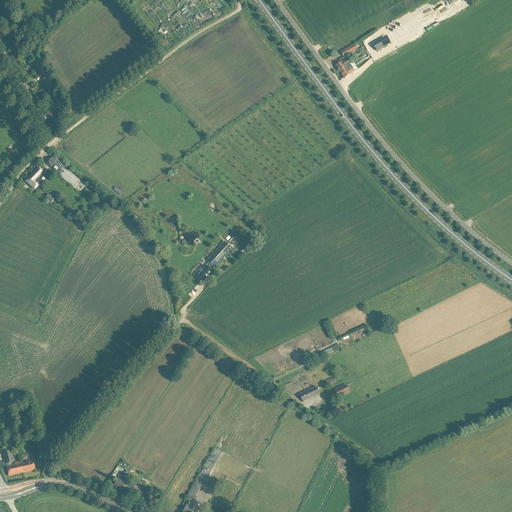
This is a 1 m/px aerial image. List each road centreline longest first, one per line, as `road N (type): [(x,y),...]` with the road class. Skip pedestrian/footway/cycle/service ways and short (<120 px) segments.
road 1 (unclassified): [(48,485),(65,445),(179,320),(321,415)]
road 2 (secondary): [(511,279),(413,196),(259,0)]
road 3 (unclassified): [(276,0),(409,172),(511,262)]
road 4 (unclassified): [(0,202),(53,141),(238,1)]
road 5 (unknown): [(334,81),(464,2)]
